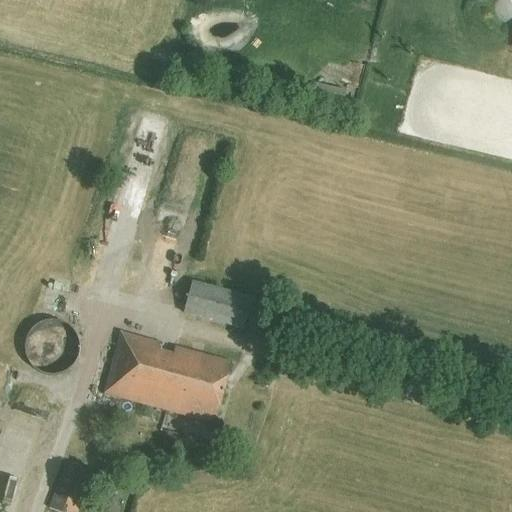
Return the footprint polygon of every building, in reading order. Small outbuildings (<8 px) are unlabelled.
[(313,84),(308,105),(341,113),(346,92),(313,84)] [(192,283),(183,314),(244,331),(252,300),(192,283)] [(25,344),(24,349),(25,354),(26,358),(28,363),(31,366),(34,370),(38,373),(42,375),(47,376),(52,376),(57,376),(61,375),(66,373),(69,370),(73,367),(76,363),(78,358),(79,354),(79,349),(79,344),(78,339),(76,335),(73,331),(69,328),(66,325),(61,323),(57,322),(52,321),(47,322),(42,323),(38,325),(34,328),(31,331),(28,335),(26,339),(25,344)] [(230,362),(175,348),(173,354),(159,351),(161,344),(121,333),(104,394),(213,424),(230,362)] [(12,362),(0,362),(0,380),(13,380),(12,362)] [(6,459),(41,459),(40,441),(6,442),(6,459)] [(58,511),(78,511),(90,481),(95,483),(98,475),(66,463),(49,509),(58,511)]
